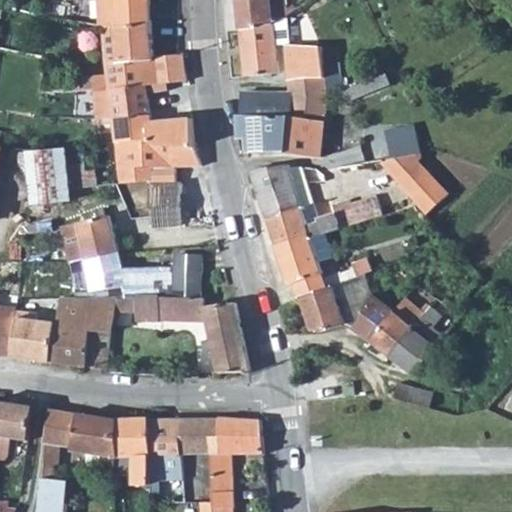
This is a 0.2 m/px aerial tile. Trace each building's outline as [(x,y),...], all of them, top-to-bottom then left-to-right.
[(98,0),(99,26),(104,26),(152,25),(150,0),(98,0)] [(238,0),(241,30),(274,24),(287,16),(297,9),(295,5),(288,9),(287,0),(238,0)] [(274,24),(241,30),(246,77),(279,73),(277,46),(286,45),(290,45),(287,16),(274,24)] [(83,91),(99,90),(148,85),(188,81),(184,54),(155,58),(152,25),(104,26),(106,63),(109,62),(110,75),(80,78),(81,91),(83,91)] [(288,65),(289,81),(341,76),(338,50),(323,52),(323,47),(290,45),(286,45),(288,65)] [(341,76),(289,81),(292,94),(292,119),(326,120),(328,97),(344,91),(341,76)] [(148,85),(99,90),(104,145),(118,143),(155,141),(155,146),(195,148),(193,119),(152,123),(148,85)] [(81,91),(49,92),(50,103),(84,100),(83,91),(81,91)] [(247,117),(239,117),(240,138),(248,138),(249,153),(286,154),(323,157),(326,120),(292,119),(292,94),(245,93),(247,117)] [(387,137),(391,159),(422,153),(417,131),(387,137)] [(155,141),(118,143),(123,184),(149,181),(150,187),(183,185),(184,167),(202,167),(195,148),(155,146),(155,141)] [(71,144),(29,148),(36,222),(77,218),(71,144)] [(422,154),(382,163),(428,215),(451,195),(420,162),(420,157),(423,157),(422,154)] [(118,164),(99,166),(101,182),(120,180),(118,164)] [(275,190),(261,194),(269,220),(315,205),(303,168),(297,167),(291,169),(290,165),(268,168),(275,190)] [(268,168),(253,170),(261,194),(275,190),(268,168)] [(183,185),(150,187),(151,211),(153,211),(154,228),(183,226),(181,200),(183,185)] [(315,205),(269,220),(277,248),(312,236),(313,238),(326,234),(384,216),(378,197),(352,205),(351,200),(333,206),(337,217),(320,222),(315,205)] [(70,263),(73,262),(120,252),(110,216),(106,217),(104,209),(97,211),(98,219),(61,227),(70,263)] [(312,236),(277,248),(290,286),(298,283),(302,298),(357,278),(374,271),(369,259),(354,264),(356,269),(342,275),(341,273),(324,279),(323,275),(325,274),(321,262),(334,258),(326,234),(313,238),(312,236)] [(445,239),(441,243),(444,247),(449,243),(445,239)] [(120,252),(73,262),(77,287),(78,298),(90,298),(114,298),(138,298),(175,298),(175,268),(124,270),(120,252)] [(175,252),(175,268),(175,298),(205,299),(206,252),(175,252)] [(357,278),(302,298),(314,331),(323,332),(347,324),(338,300),(349,296),(352,304),(365,299),(357,278)] [(355,329),(372,341),(395,312),(373,296),(360,325),(355,329)] [(53,363),(110,370),(113,331),(92,330),(90,298),(62,298),(59,328),(53,363)] [(90,298),(92,330),(113,331),(114,298),(90,298)] [(175,298),(138,298),(137,322),(161,323),(161,316),(207,317),(219,374),(252,372),(237,303),(206,307),(205,299),(175,298)] [(395,312),(372,341),(395,359),(426,315),(406,298),(395,312)] [(0,356),(12,358),(17,311),(18,309),(0,306),(0,356)] [(426,315),(395,359),(418,377),(446,338),(434,328),(443,316),(432,307),(426,315)] [(17,311),(12,358),(53,363),(59,328),(56,327),(57,323),(38,321),(39,314),(17,311)] [(355,382),(343,384),(345,397),(356,395),(355,382)] [(434,393),(403,385),(399,393),(391,390),(390,392),(390,395),(392,398),(395,399),(430,408),(434,393)] [(0,401),(0,460),(6,460),(6,456),(10,456),(12,438),(31,441),(36,407),(0,401)] [(51,410),(46,442),(74,447),(73,450),(89,452),(88,462),(103,464),(103,478),(117,479),(118,469),(118,420),(51,410)] [(118,420),(118,469),(127,469),(127,475),(137,475),(136,484),(151,485),(151,481),(150,419),(118,420)] [(150,419),(151,481),(185,480),(183,456),(179,419),(150,419)] [(221,419),(179,419),(183,456),(212,454),(220,454),(221,419)] [(234,511),(234,508),(235,508),(233,454),(265,454),(262,421),(221,419),(220,454),(212,454),(214,502),(202,502),(203,511),(234,511)] [(44,478),(40,511),(65,511),(68,481),(58,480),(44,478)]
